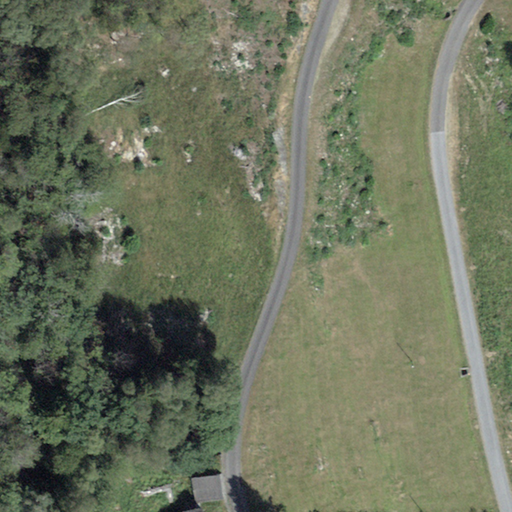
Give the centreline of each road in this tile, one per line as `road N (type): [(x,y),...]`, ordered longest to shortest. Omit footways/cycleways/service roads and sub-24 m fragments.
road 1 (unclassified): [(242,511),(233,464),(237,408),(282,277),(296,216),(302,115),(336,0)]
road 2 (unclassified): [(473,0),(445,56),(438,166),(507,511)]
